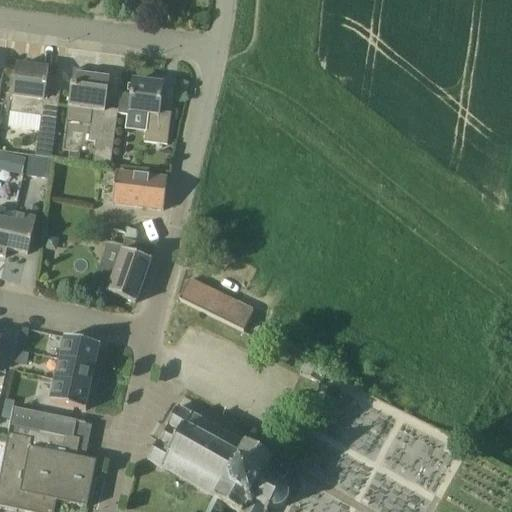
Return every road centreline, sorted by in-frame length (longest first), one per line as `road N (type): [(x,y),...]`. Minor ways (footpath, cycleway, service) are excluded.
road 1 (unclassified): [(148,334),(213,56)]
road 2 (residential): [(213,56),(0,22)]
road 3 (unclassified): [(107,511),(148,334)]
road 4 (residential): [(148,334),(0,301)]
